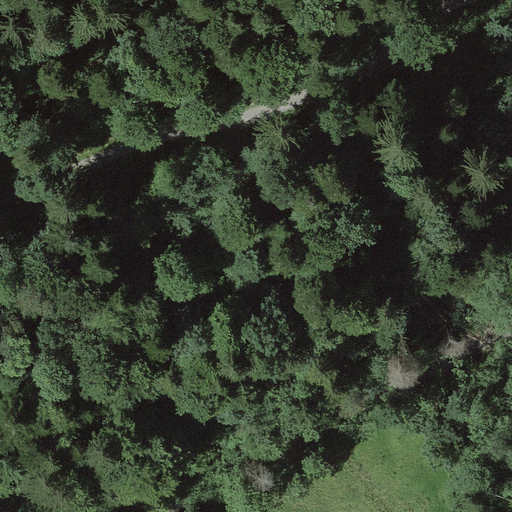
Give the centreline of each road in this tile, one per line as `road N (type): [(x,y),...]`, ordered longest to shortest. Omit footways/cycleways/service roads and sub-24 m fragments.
road 1 (track): [(0,197),(346,83),(448,6),(468,0)]
road 2 (track): [(0,68),(115,0)]
